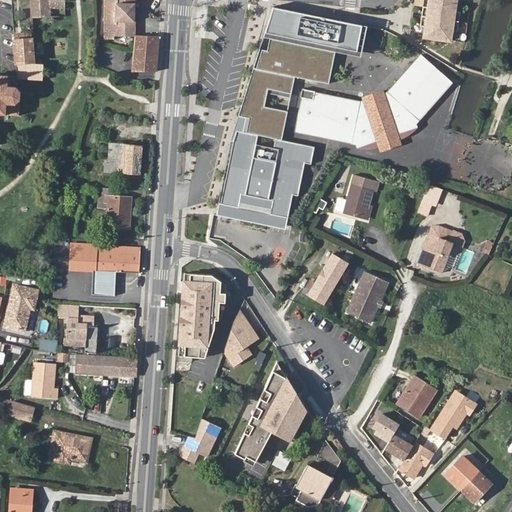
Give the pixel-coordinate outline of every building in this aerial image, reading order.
[(30,0),(31,18),(50,17),(50,9),(65,9),(63,0),(30,0)] [(107,0),(107,38),(115,38),(115,35),(134,35),(135,2),(135,0),(107,0)] [(453,0),(426,0),(426,5),(421,4),(418,24),(424,25),(422,34),(448,38),(449,29),(455,29),(457,10),(452,9),(453,0)] [(235,136),(220,218),(288,233),(295,197),(301,199),(307,166),(313,168),(316,150),(285,143),(297,82),(333,89),(338,57),(368,62),(374,30),(277,11),(256,72),(235,136)] [(156,72),(158,36),(136,36),(133,71),(156,72)] [(14,39),(16,62),(33,63),(32,43),(32,37),(14,39)] [(414,128),(455,85),(423,58),(390,95),(366,105),(305,89),(296,134),(350,145),(352,138),(355,139),(357,139),(360,139),(363,139),(366,139),(369,139),(372,138),(375,138),(377,138),(380,137),(382,136),(383,136),(386,135),(388,135),(391,133),(394,132),(396,131),(399,130),(401,128),(404,127),(406,125),(408,124),(414,128)] [(16,62),(16,75),(16,80),(43,81),(43,63),(33,63),(16,62)] [(16,80),(16,75),(0,74),(0,130),(4,130),(5,115),(19,115),(20,91),(17,86),(16,80)] [(296,134),(299,139),(352,149),(354,154),(357,154),(362,155),(368,156),(374,155),(378,155),(380,160),(398,156),(397,150),(400,148),(404,147),(408,144),(412,141),(417,137),(416,133),(455,91),(455,85),(414,128),(408,124),(406,125),(404,127),(401,128),(399,130),(396,131),(394,132),(391,133),(388,135),(386,135),(383,136),(382,136),(380,137),(377,138),(375,138),(372,138),(369,139),(366,139),(363,139),(360,139),(357,139),(355,139),(352,138),(350,145),(296,134)] [(108,141),(109,133),(97,132),(96,137),(96,139),(108,141)] [(106,162),(105,172),(140,174),(141,145),(110,143),(109,162),(106,162)] [(378,183),(353,176),(342,215),(364,221),(368,206),(372,192),(375,193),(378,183)] [(432,197),(436,186),(430,184),(427,183),(423,194),(432,197)] [(120,196),(121,188),(100,186),(100,195),(120,196)] [(423,194),(420,204),(428,207),(432,197),(423,194)] [(131,197),(120,196),(100,195),(99,208),(108,209),(107,226),(129,227),(131,197)] [(98,225),(107,226),(108,209),(99,208),(98,225)] [(453,242),(428,233),(417,263),(441,273),(453,242)] [(493,249),(495,242),(489,240),(486,246),(493,249)] [(70,269),(86,270),(92,270),(113,271),(115,252),(116,245),(104,244),(88,244),(88,245),(71,244),(70,269)] [(116,272),(138,273),(139,254),(140,246),(124,245),(116,245),(115,252),(113,271),(116,272)] [(346,263),(331,254),(307,295),(322,304),(346,263)] [(113,271),(92,270),(91,295),(114,296),(116,272),(113,271)] [(385,283),(362,273),(345,313),(368,323),(385,283)] [(195,321),(196,321),(208,322),(213,323),(214,319),(232,321),(234,301),(230,295),(212,283),(190,282),(188,284),(187,303),(197,304),(195,321)] [(27,306),(30,307),(33,308),(37,292),(14,286),(4,327),(24,332),(29,313),(26,312),(27,306)] [(57,304),(57,316),(67,317),(66,337),(63,337),(63,343),(84,344),(84,351),(95,352),(96,327),(92,326),(92,316),(76,315),(77,305),(57,304)] [(258,339),(239,310),(234,321),(227,342),(240,362),(251,355),(246,347),(258,339)] [(208,322),(196,321),(195,338),(180,336),(179,356),(211,358),(212,339),(208,339),(208,322)] [(42,337),(40,348),(57,351),(59,341),(42,337)] [(227,342),(224,351),(234,366),(240,362),(227,342)] [(133,375),(135,358),(76,355),(76,372),(133,375)] [(33,394),(33,395),(58,397),(59,386),(54,386),(56,362),(36,360),(34,379),(27,378),(25,393),(33,394)] [(307,410),(277,362),(234,453),(254,464),(271,433),(291,442),(307,410)] [(397,403),(418,417),(436,390),(414,376),(397,403)] [(449,402),(430,430),(444,439),(453,427),(456,429),(466,414),(470,416),(476,405),(458,394),(452,404),(449,402)] [(34,406),(1,396),(0,399),(0,407),(10,410),(9,415),(30,421),(34,406)] [(179,432),(195,438),(201,420),(205,409),(189,404),(179,432)] [(389,441),(399,425),(381,414),(373,427),(377,430),(375,432),(389,441)] [(220,429),(201,420),(195,438),(187,461),(192,464),(198,453),(206,457),(220,429)] [(51,457),(71,461),(72,456),(87,459),(91,438),(70,434),(71,431),(55,428),(52,440),(55,440),(51,457)] [(195,438),(179,435),(179,457),(187,461),(195,438)] [(298,496),(297,498),(295,501),(309,508),(318,505),(320,501),(329,482),(331,483),(333,478),(333,477),(340,462),(325,441),(317,457),(322,460),(316,469),(308,465),(300,479),(295,488),(292,492),(298,496)] [(415,443),(397,469),(412,479),(422,464),(425,467),(433,454),(415,443)] [(475,501),(491,484),(462,457),(445,474),(475,501)] [(273,464),(284,470),(288,464),(276,458),(273,464)] [(12,490),(10,511),(25,511),(26,510),(30,510),(31,492),(12,490)]
